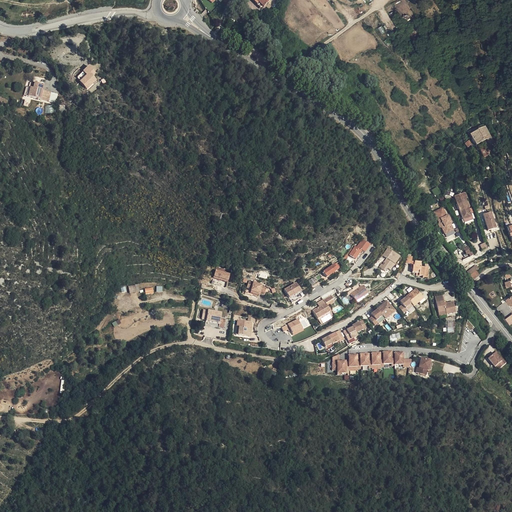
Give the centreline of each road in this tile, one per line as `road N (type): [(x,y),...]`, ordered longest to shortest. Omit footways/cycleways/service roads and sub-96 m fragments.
road 1 (tertiary): [(461,276),(360,129),(200,29)]
road 2 (track): [(0,417),(71,420),(139,358),(171,344),(279,359),(303,344)]
road 3 (residential): [(461,276),(430,287),(400,281),(357,315),(291,345),(266,341),(265,322),(342,278)]
road 4 (residential): [(0,25),(29,31),(92,16),(159,14)]
